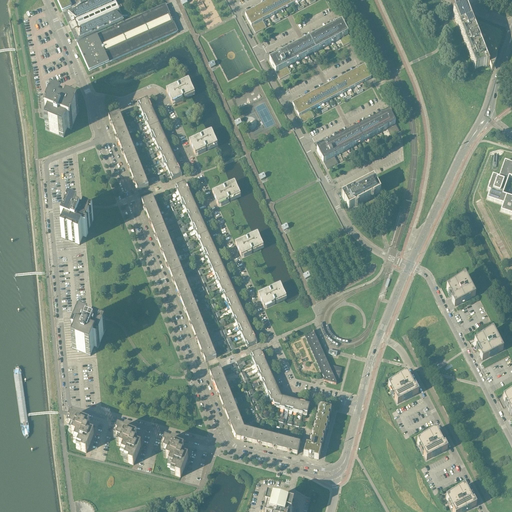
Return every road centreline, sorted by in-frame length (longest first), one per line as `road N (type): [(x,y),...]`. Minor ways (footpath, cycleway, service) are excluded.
road 1 (residential): [(358,406),(287,385),(154,90),(121,103),(90,99)]
road 2 (residential): [(202,443),(70,408),(46,162),(99,140)]
road 3 (residential): [(140,246),(218,439)]
road 4 (residential): [(379,337),(402,352),(486,511)]
road 5 (residential): [(224,435),(148,243)]
road 6 (residential): [(511,441),(428,280),(408,267)]
road 7 (tertiary): [(408,267),(485,115)]
